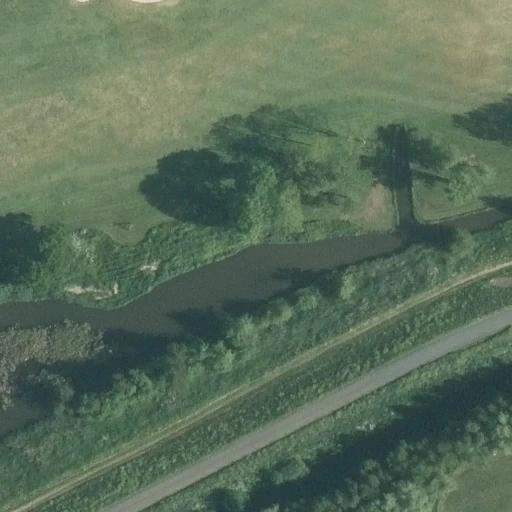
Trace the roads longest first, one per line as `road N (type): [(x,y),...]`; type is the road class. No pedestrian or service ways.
road 1 (unknown): [(511,263),(19,511)]
road 2 (unclassified): [(119,511),(415,358),(511,320)]
